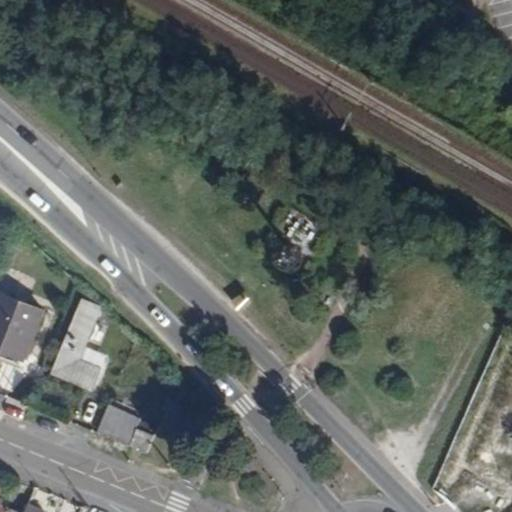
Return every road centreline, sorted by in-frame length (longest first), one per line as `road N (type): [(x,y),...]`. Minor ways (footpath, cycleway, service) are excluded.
road 1 (primary): [(415,511),(185,280),(0,134)]
road 2 (primary): [(0,156),(161,317),(332,511)]
road 3 (tertiary): [(0,438),(178,511)]
